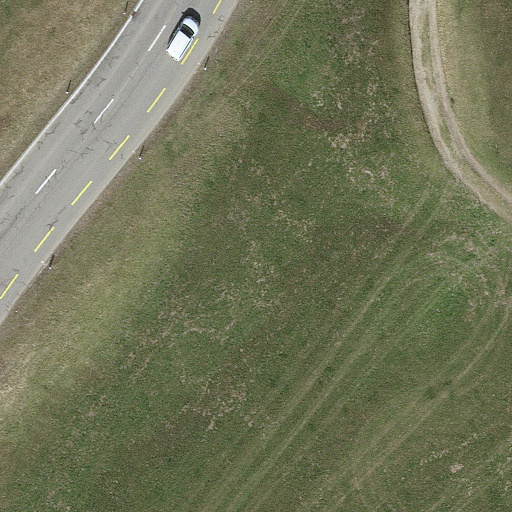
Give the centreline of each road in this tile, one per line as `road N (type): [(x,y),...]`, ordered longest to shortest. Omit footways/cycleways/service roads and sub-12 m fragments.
road 1 (primary): [(0,244),(132,83),(183,0)]
road 2 (track): [(422,0),(430,95),(463,157),(511,212)]
